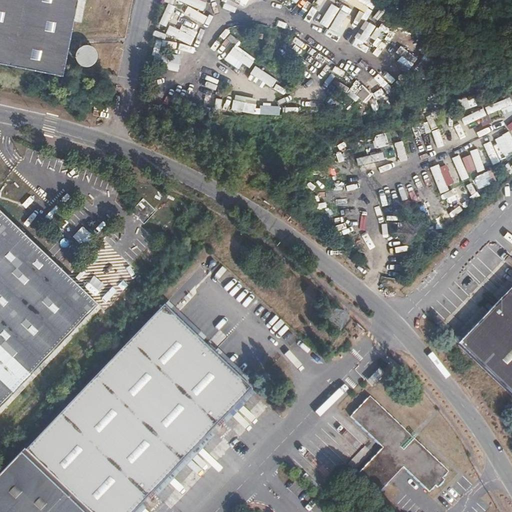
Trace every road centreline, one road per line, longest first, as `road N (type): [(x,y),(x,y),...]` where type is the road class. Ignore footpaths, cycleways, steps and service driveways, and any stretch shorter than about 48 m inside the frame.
road 1 (unclassified): [(0,115),(179,173),(316,253),(432,363),(511,482)]
road 2 (unknown): [(359,292),(369,178),(467,137)]
